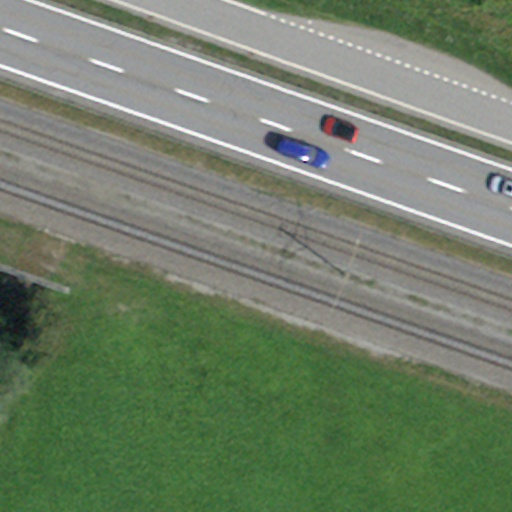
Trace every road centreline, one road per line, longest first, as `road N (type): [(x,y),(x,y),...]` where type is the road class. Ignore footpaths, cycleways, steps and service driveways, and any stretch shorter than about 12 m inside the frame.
road 1 (primary): [(511,199),(0,18)]
road 2 (track): [(0,260),(9,256),(87,288),(117,318)]
